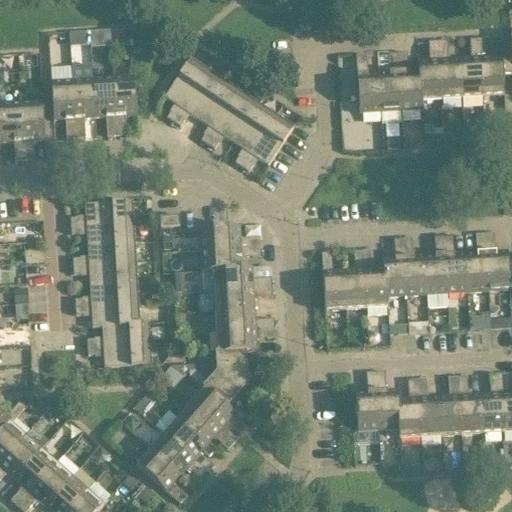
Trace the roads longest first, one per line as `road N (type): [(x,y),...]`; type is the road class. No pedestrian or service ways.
road 1 (residential): [(283,226),(323,162),(318,43),(505,33)]
road 2 (residential): [(283,226),(201,171),(52,179)]
road 3 (residential): [(290,237),(511,225)]
road 4 (residential): [(295,368),(505,358)]
road 5 (residential): [(61,337),(52,179)]
road 6 (residential): [(268,511),(299,475),(295,368)]
road 7 (residential): [(295,368),(290,237)]
